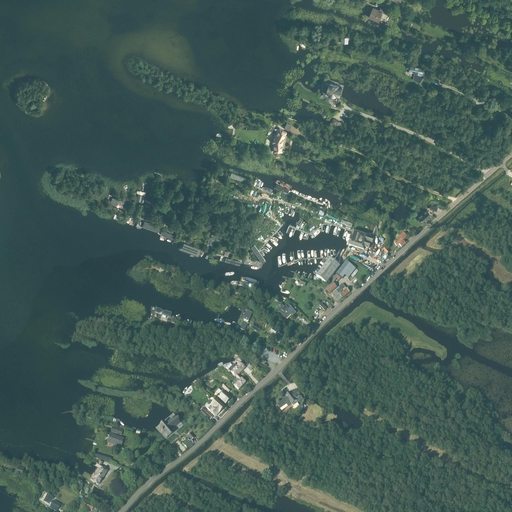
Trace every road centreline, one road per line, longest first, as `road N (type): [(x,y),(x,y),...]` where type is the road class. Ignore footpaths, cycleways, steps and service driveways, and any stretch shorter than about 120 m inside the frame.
road 1 (tertiary): [(121,511),(511,154)]
road 2 (unknown): [(488,174),(387,121),(348,111)]
